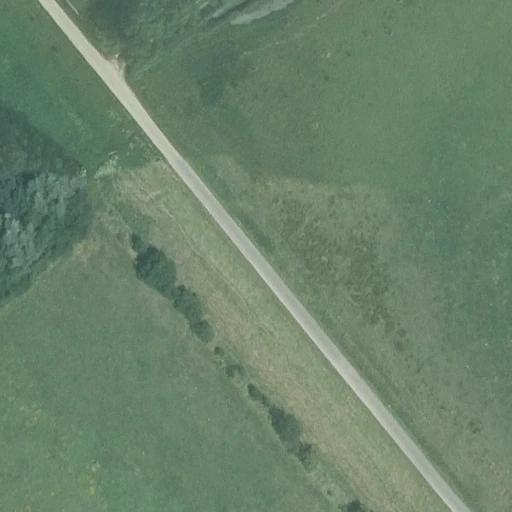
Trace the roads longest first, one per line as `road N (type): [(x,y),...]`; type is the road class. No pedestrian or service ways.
road 1 (unclassified): [(463,511),(45,0)]
road 2 (track): [(209,0),(108,75)]
